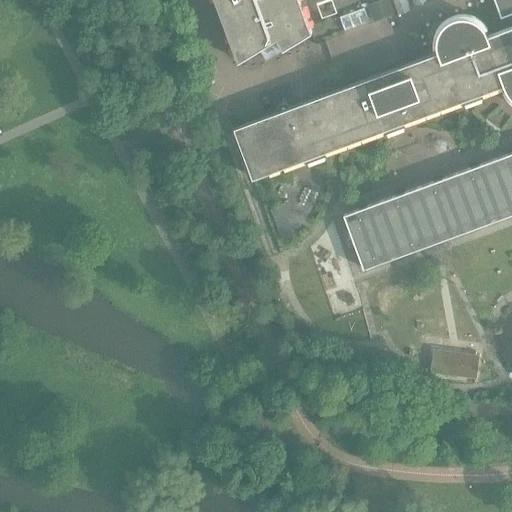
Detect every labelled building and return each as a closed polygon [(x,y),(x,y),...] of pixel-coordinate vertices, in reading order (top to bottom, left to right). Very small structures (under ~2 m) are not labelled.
[(216,0),(239,61),(277,37),(284,49),(312,31),(300,0),(216,0)] [(511,0),(496,0),(502,14),(511,10),(511,7),(511,25),(487,35),(486,33),(484,33),(483,32),(482,30),(481,28),(479,26),(477,25),(475,23),(472,22),(470,21),(467,20),(465,20),(462,20),(459,20),(457,21),(454,22),(452,23),(450,24),(448,26),(446,28),(444,30),(443,32),(442,34),(441,37),(440,39),(440,41),(440,44),(440,46),(441,49),(441,51),(345,87),(288,108),(288,104),(283,104),(282,105),(281,105),(280,106),(279,107),(279,108),(278,109),(279,111),(279,112),(235,128),(254,178),(306,159),(307,162),(327,154),(326,151),(384,129),(385,132),(406,125),(405,122),(462,101),(463,104),(483,96),(482,93),(504,85),(506,88),(507,91),(509,94),(511,97),(511,98),(511,153),(345,215),(365,269),(511,214),(511,0)] [(379,0),(371,2),(375,18),(396,13),(393,0),(379,0)] [(343,16),(347,28),(371,19),(367,7),(343,16)] [(327,287),(334,318),(359,311),(352,281),(327,287)]
